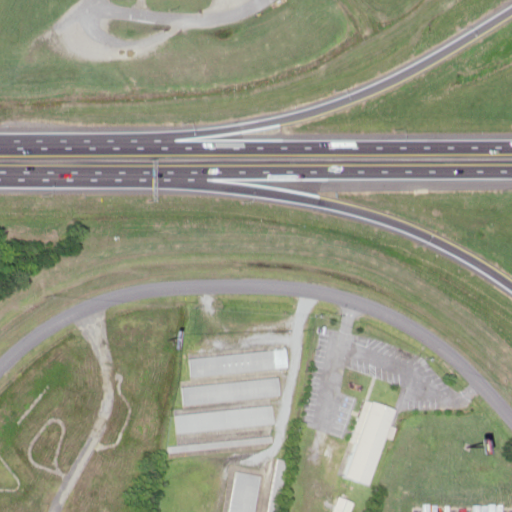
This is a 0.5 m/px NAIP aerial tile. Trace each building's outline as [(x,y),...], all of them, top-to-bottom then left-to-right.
[(187,356),(189,375),(284,368),(283,349),(187,356)] [(182,404),(277,394),(275,376),(180,385),(182,404)] [(337,477),(365,485),(387,407),(360,399),(337,477)] [(173,412),(174,432),(270,426),(269,405),(173,412)] [(264,511),(273,511),(282,459),(272,458),(264,511)] [(250,511),(256,474),(232,470),(225,511),(250,511)] [(344,511),(348,501),(331,495),(325,511),(344,511)]
